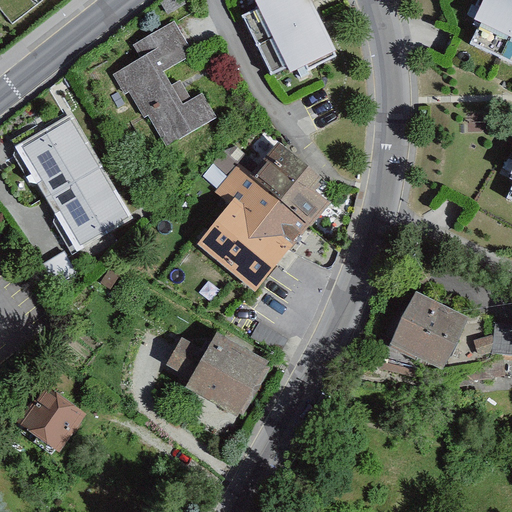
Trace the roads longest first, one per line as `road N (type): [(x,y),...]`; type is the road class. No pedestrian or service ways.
road 1 (residential): [(376,0),(395,85),(380,215),(357,283),(238,511)]
road 2 (residential): [(0,98),(124,0)]
